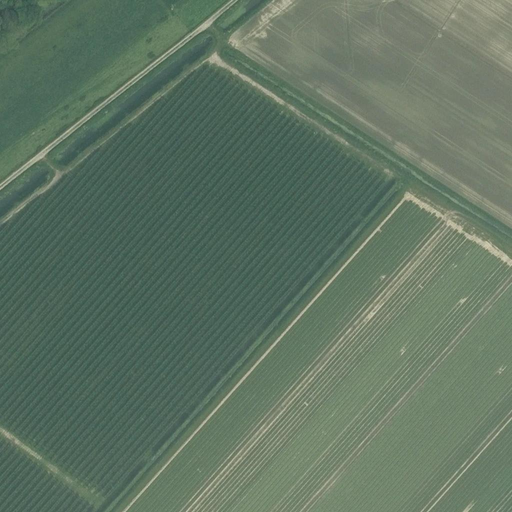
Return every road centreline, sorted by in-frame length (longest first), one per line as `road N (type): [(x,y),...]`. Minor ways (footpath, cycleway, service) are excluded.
road 1 (track): [(0,223),(201,61),(215,59),(389,173)]
road 2 (unclassified): [(0,188),(236,0)]
road 3 (track): [(0,430),(98,503)]
